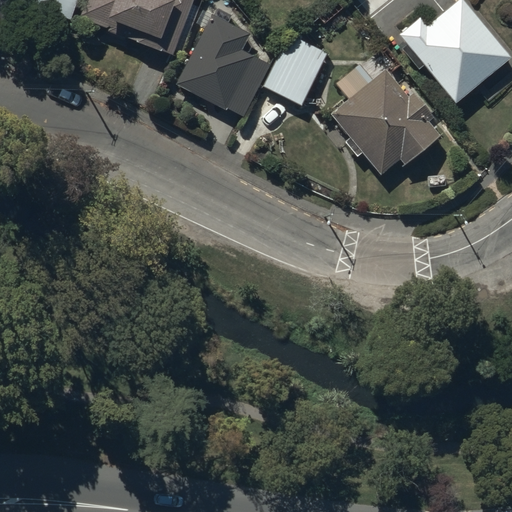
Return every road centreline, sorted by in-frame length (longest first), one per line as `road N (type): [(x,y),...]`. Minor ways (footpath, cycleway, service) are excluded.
road 1 (residential): [(511,218),(473,244),(422,262),(347,256),(47,120),(0,109)]
road 2 (secondary): [(139,511),(0,502)]
